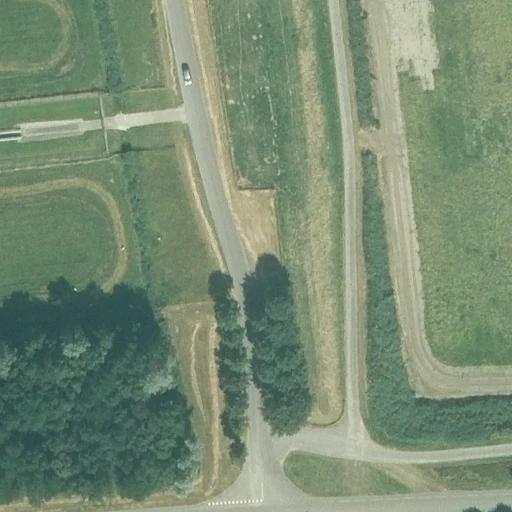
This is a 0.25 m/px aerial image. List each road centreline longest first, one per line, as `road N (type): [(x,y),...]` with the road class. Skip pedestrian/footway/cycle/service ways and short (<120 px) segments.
road 1 (unclassified): [(352,447),(349,146),(332,0)]
road 2 (unclassified): [(259,435),(252,323),(206,155),(182,0)]
road 3 (unclassified): [(352,447),(423,453),(511,446)]
